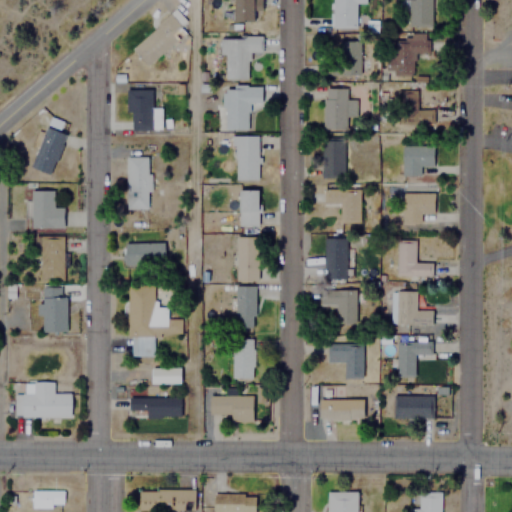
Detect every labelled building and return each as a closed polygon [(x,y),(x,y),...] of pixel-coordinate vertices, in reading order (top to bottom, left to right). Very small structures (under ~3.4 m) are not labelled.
[(253,0),(233,0),(233,21),(253,21),(253,0)] [(354,26),(354,3),(365,3),(365,0),(331,0),(331,26),(354,26)] [(430,25),(430,0),(408,0),(408,25),(430,25)] [(184,34),(178,25),(183,22),(174,8),(127,41),(143,63),(184,34)] [(425,32),(398,33),(398,56),(384,56),(384,74),(414,73),(413,53),(425,52),(425,32)] [(246,78),(246,52),(259,52),(259,36),(220,36),(219,78),(246,78)] [(325,75),(359,74),(358,40),(324,40),(325,75)] [(260,102),(260,85),(220,86),(221,129),(247,128),(246,102),(260,102)] [(345,87),(322,87),(322,128),(345,128),(345,87)] [(150,88),(125,88),(125,111),(129,111),(129,129),(159,130),(159,108),(150,108),(150,88)] [(431,123),(431,108),(417,108),(417,90),(396,90),(396,123),(431,123)] [(30,166),(49,174),(65,133),(55,129),(58,122),(49,118),(30,166)] [(257,178),(257,134),(230,134),(230,178),(257,178)] [(319,139),(319,178),(342,178),(342,139),(319,139)] [(431,145),(400,145),(400,175),(419,175),(419,166),(431,166),(431,145)] [(148,209),(148,156),(124,156),(124,209),(148,209)] [(237,225),(257,225),(257,188),(237,188),(237,225)] [(29,227),(62,227),(62,206),(52,206),(52,189),(29,189),(29,227)] [(337,204),(337,223),(358,223),(358,189),(321,189),(321,204),(337,204)] [(400,224),(419,224),(419,213),(431,213),(431,193),(400,193),(400,224)] [(234,280),(256,280),(256,235),(234,235),(234,280)] [(36,271),(63,271),(63,236),(36,236),(36,271)] [(344,237),(321,237),(321,278),(344,278),(344,237)] [(393,276),(428,275),(428,262),(413,263),(413,240),(393,240),(393,276)] [(164,263),(164,243),(123,243),(123,263),(164,263)] [(128,356),(153,356),(153,333),(181,333),(181,318),(167,318),(167,305),(154,305),(154,285),(128,285),(128,356)] [(253,285),(233,285),(233,325),(253,325),(253,285)] [(66,331),(66,289),(39,289),(39,331),(66,331)] [(354,324),(354,289),(318,289),(318,304),(334,304),(334,324),(354,324)] [(392,291),(392,325),(430,325),(430,310),(414,310),(414,291),(392,291)] [(230,378),(253,378),(253,340),(230,340),(230,378)] [(414,375),(414,356),(430,356),(430,342),(395,342),(395,375),(414,375)] [(361,377),(361,343),(326,343),(326,358),(347,358),(347,377),(361,377)] [(13,393),(13,416),(69,416),(69,393),(51,392),(51,381),(25,381),(25,393),(13,393)] [(252,395),(208,395),(208,416),(230,416),(230,421),(252,421),(252,395)] [(391,395),(391,418),(430,418),(430,395),(391,395)] [(179,397),(128,397),(128,417),(179,417),(179,397)] [(362,419),(362,398),(318,398),(318,419),(362,419)] [(62,489),(30,489),(30,507),(62,507),(62,489)] [(193,489),(137,489),(137,511),(193,511),(193,489)] [(356,511),(356,490),(326,490),(326,511),(356,511)] [(439,511),(439,492),(416,493),(417,507),(408,508),(408,511),(439,511)] [(212,493),(212,511),(254,511),(254,493),(212,493)]
